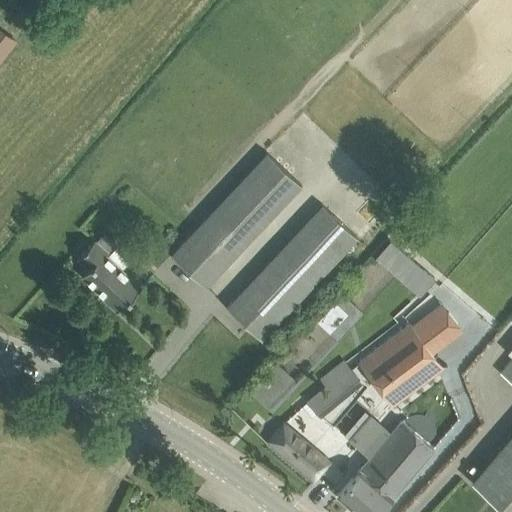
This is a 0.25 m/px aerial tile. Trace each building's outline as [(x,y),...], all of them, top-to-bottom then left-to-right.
[(0,62),(18,42),(0,26),(0,62)] [(206,287),(301,185),(267,152),(171,254),(206,287)] [(226,306),(261,339),(357,236),(322,204),(226,306)] [(94,239),(77,257),(87,267),(81,274),(105,296),(103,298),(117,311),(141,286),(121,268),(128,261),(114,248),(108,255),(105,253),(107,251),(94,239)] [(343,293),(319,318),(330,328),(354,303),(343,293)] [(407,324),(357,362),(393,408),(442,370),(432,357),(409,328),(407,324)] [(280,362),(298,378),(317,358),(300,341),(280,362)] [(511,355),(511,357),(500,371),(511,381),(511,432),(471,480),(509,511),(511,511),(511,346),(508,352),(511,355)] [(267,372),(252,387),(261,395),(275,379),(267,372)] [(324,386),(306,402),(316,414),(335,399),(324,386)] [(337,494),(358,511),(378,511),(434,447),(400,418),(337,494)] [(284,423),(266,444),(311,482),(328,463),(284,423)]
